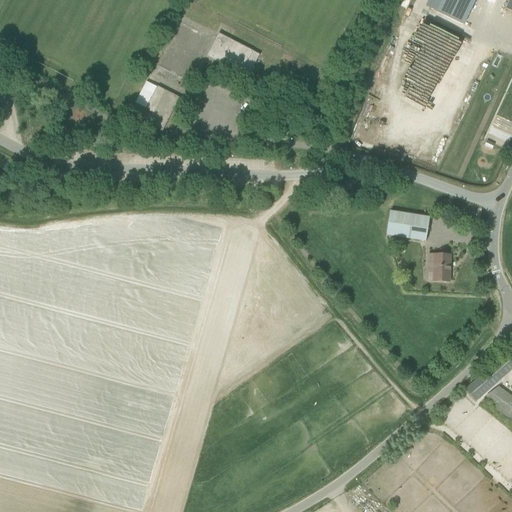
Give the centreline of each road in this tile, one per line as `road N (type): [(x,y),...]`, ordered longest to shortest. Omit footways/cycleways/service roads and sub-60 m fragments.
road 1 (unclassified): [(498,207),(380,165),(282,173),(49,165),(0,140)]
road 2 (unclassified): [(292,511),(398,434),(511,329)]
road 3 (track): [(419,415),(337,318),(228,395)]
